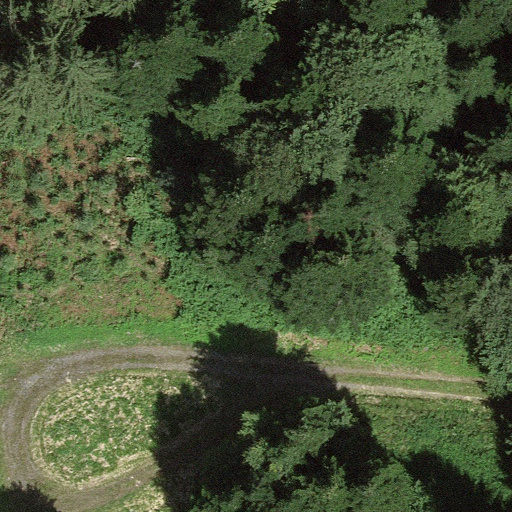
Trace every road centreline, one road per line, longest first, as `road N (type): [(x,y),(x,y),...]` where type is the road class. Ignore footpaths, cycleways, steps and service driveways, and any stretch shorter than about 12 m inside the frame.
road 1 (track): [(338,382),(105,365),(43,382),(19,441),(35,488),(77,511)]
road 2 (track): [(86,511),(338,382),(511,402)]
